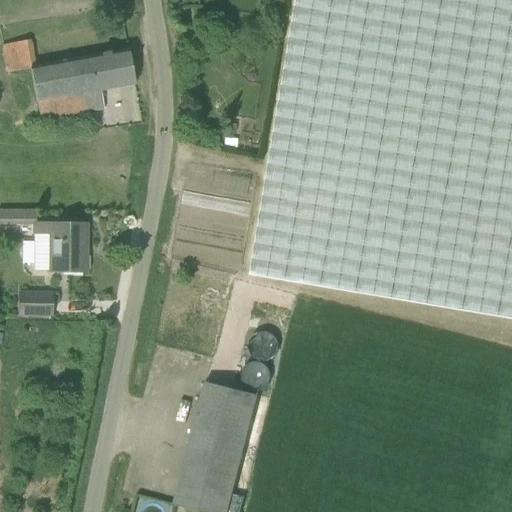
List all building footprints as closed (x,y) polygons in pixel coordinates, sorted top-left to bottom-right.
[(511,0),(303,0),(279,149),(257,277),(511,320),(511,0)] [(30,41),(1,47),(6,74),(30,70),(36,103),(37,103),(40,120),(103,109),(101,92),(135,85),(128,50),(88,57),(35,67),(30,41)] [(225,132),(233,133),(235,133),(236,125),(226,124),(225,132)] [(85,225),(50,225),(34,225),(34,212),(0,211),(0,226),(32,226),(32,236),(32,272),(85,272),(85,225)] [(511,511),(511,351),(234,279),(207,383),(206,383),(175,506),(194,511),(197,511),(511,511)] [(51,294),(19,294),(19,316),(51,316),(51,294)]
